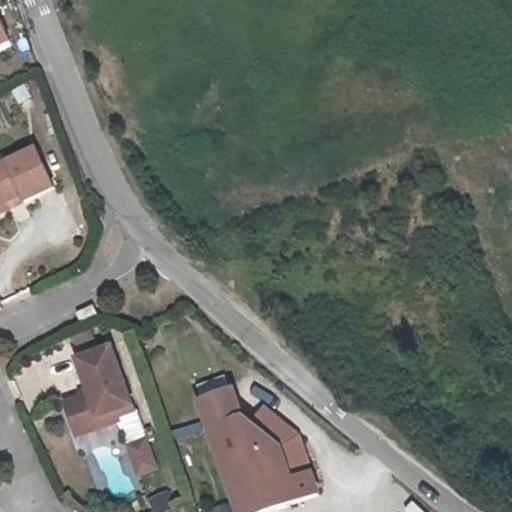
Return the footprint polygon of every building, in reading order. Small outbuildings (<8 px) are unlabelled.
[(0,50),(12,45),(0,20),(0,50)] [(0,217),(12,212),(10,206),(25,200),(27,205),(57,191),(39,153),(0,171),(0,217)] [(25,200),(10,206),(12,212),(27,205),(25,200)] [(96,309),(79,317),(83,326),(101,318),(96,309)] [(80,438),(122,424),(121,419),(137,413),(115,350),(80,363),(92,396),(68,405),(80,438)] [(236,393),(203,405),(243,511),(275,511),(324,494),(302,436),(270,412),(264,413),(254,426),(247,421),(236,393)] [(148,444),(133,449),(142,476),(158,471),(148,444)]
